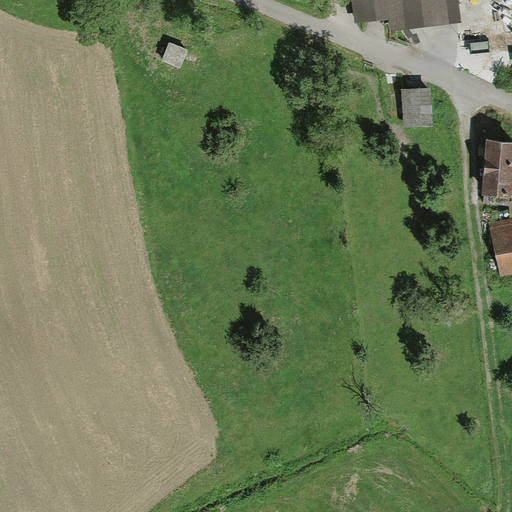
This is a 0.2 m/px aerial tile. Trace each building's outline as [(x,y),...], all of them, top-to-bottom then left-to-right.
[(352,0),(355,23),(385,18),(386,30),(462,22),(458,0),(352,0)] [(182,67),(191,46),(174,38),(164,59),(182,67)] [(433,86),(402,88),(404,127),(436,125),(433,86)] [(511,141),(486,139),(481,195),(511,197),(511,141)] [(511,220),(490,225),(501,276),(511,273),(511,220)]
